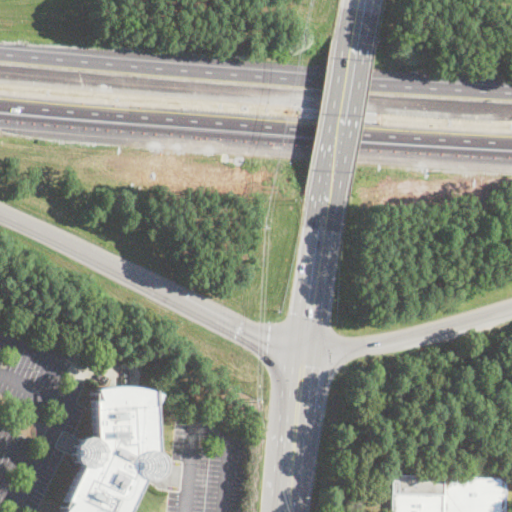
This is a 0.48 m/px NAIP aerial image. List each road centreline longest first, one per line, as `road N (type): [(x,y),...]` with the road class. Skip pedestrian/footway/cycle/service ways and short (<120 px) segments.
road 1 (motorway): [(511,97),(0,56)]
road 2 (motorway): [(0,112),(314,140),(511,147)]
road 3 (motorway): [(0,216),(268,340),(304,349)]
road 4 (motorway): [(304,349),(342,349),(511,309)]
road 5 (primary): [(325,211),(359,10)]
road 6 (primary): [(304,349),(284,511)]
road 7 (primary): [(304,349),(325,211)]
